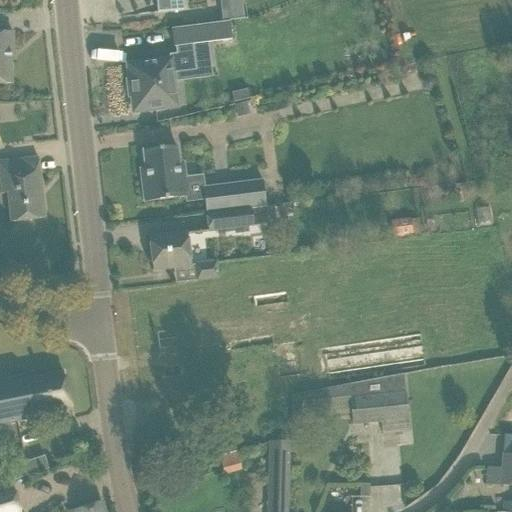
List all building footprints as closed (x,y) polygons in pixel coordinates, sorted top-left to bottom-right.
[(154,0),(156,13),(182,11),(182,9),(180,0),(154,0)] [(126,65),(128,80),(127,80),(127,85),(127,86),(129,86),(130,92),(128,93),(129,94),(129,98),(130,98),(132,113),(167,108),(176,107),(171,73),(195,70),(191,45),(231,39),(229,22),(171,29),(173,48),(175,47),(175,54),(168,55),(169,60),(161,61),(126,65)] [(9,61),(13,61),(12,33),(0,33),(0,84),(10,84),(9,61)] [(246,88),(231,92),(233,102),(248,98),(246,88)] [(245,102),(234,105),(237,116),(248,113),(245,102)] [(141,179),(143,203),(187,197),(184,178),(180,179),(176,147),(142,151),(145,178),(141,179)] [(10,223),(44,218),(37,158),(0,162),(0,193),(6,193),(10,223)] [(205,214),(206,214),(250,209),(264,208),(265,208),(262,181),(202,188),(205,214)] [(264,208),(250,209),(252,225),(266,223),(264,208)] [(250,209),(206,214),(208,231),(252,226),(252,225),(250,209)] [(409,219),(394,221),(396,236),(411,234),(409,219)] [(190,266),(190,264),(187,233),(148,238),(152,271),(172,269),(190,266)] [(233,296),(192,301),(193,303),(203,301),(204,308),(195,309),(197,329),(196,329),(196,331),(202,330),(203,337),(201,337),(201,339),(238,334),(238,333),(228,334),(227,327),(256,324),(256,322),(254,322),(250,285),(259,284),(258,269),(259,269),(259,267),(228,270),(228,272),(230,272),(233,296)] [(324,346),(330,381),(430,366),(425,331),(324,346)] [(291,333),(186,345),(188,363),(166,366),(169,392),(296,377),(291,333)] [(25,376),(11,379),(19,421),(71,411),(62,372),(26,378),(25,376)] [(407,422),(404,393),(402,375),(291,395),(291,433),(301,433),(301,430),(309,430),(306,402),(348,394),(349,397),(344,399),(347,426),(407,422)] [(0,425),(19,421),(11,379),(0,380),(0,425)] [(286,511),(289,442),(269,442),(267,511),(286,511)] [(511,456),(503,455),(500,485),(511,486),(511,456)] [(33,461),(17,466),(21,478),(37,472),(33,461)] [(0,511),(19,511),(13,486),(0,489),(0,511)] [(102,511),(100,503),(81,509),(71,511),(102,511)]
